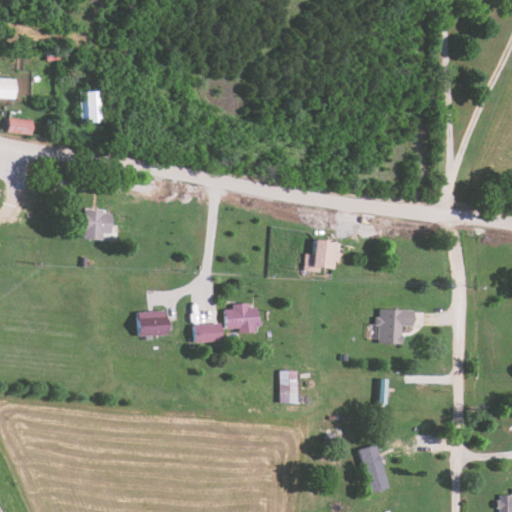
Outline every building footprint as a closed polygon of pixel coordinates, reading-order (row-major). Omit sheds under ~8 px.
[(52,49),(43,50),(44,60),(68,59),(67,49),(52,50),(52,49)] [(12,79),(0,78),(0,98),(11,99),(12,79)] [(96,92),(78,91),(77,120),(96,120),(96,92)] [(29,120),(5,118),(4,133),(29,134),(29,120)] [(98,240),(98,233),(106,233),(107,211),(81,210),(80,240),(98,240)] [(334,242),(311,240),(310,255),(303,254),(301,270),(314,272),(314,267),(333,270),(335,252),(333,251),(334,242)] [(222,329),(235,328),(235,334),(255,332),(253,308),(245,309),(245,303),(229,304),(229,309),(221,310),(222,329)] [(399,344),(400,326),(410,326),(410,310),(375,309),(375,326),(369,326),(368,339),(376,339),(375,343),(399,344)] [(163,335),(162,311),(133,312),(134,336),(163,335)] [(218,341),(217,323),(190,325),(190,342),(218,341)] [(384,405),(386,379),(376,379),(375,404),(384,405)] [(357,449),(367,492),(385,488),(375,444),(357,449)] [(494,511),(511,511),(511,488),(510,489),(509,495),(495,495),(494,511)]
